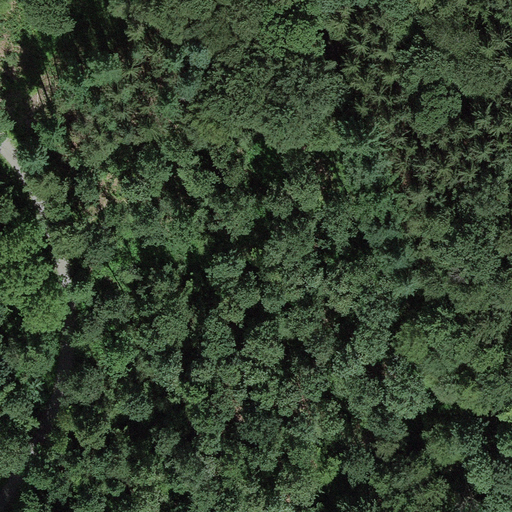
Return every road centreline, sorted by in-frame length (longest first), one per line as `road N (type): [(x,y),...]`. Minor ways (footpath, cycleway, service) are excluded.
road 1 (track): [(511,396),(459,396),(424,353),(349,136),(327,0)]
road 2 (track): [(0,503),(54,408),(68,328),(63,260),(50,220),(0,140)]
